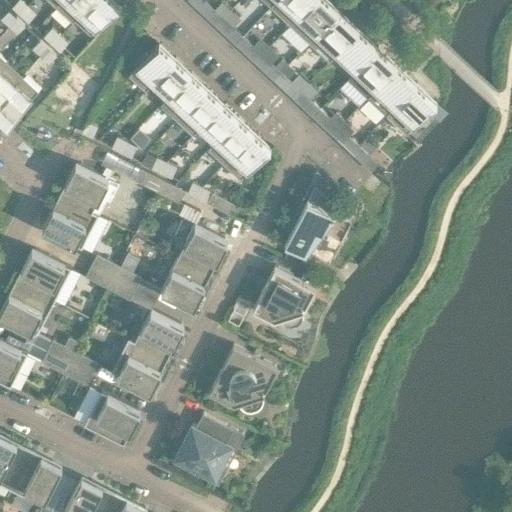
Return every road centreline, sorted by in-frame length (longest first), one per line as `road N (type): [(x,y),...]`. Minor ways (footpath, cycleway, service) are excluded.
road 1 (residential): [(133,473),(307,124)]
road 2 (residential): [(307,124),(174,0)]
road 3 (residential): [(0,267),(43,180),(0,140)]
road 4 (residential): [(133,473),(0,404)]
